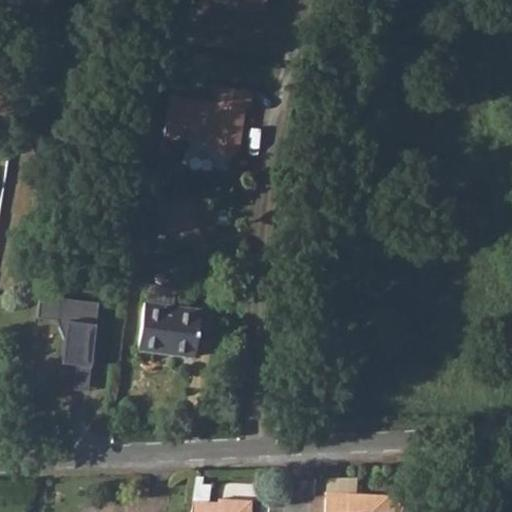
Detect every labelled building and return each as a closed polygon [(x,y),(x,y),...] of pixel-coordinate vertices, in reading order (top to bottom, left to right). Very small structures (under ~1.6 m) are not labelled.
[(170,96),(164,135),(211,142),(210,147),(215,153),(232,156),(239,151),(241,133),(237,130),(239,120),(243,121),(245,109),(249,109),(252,91),(218,86),(216,102),(170,96)] [(135,227),(155,231),(160,201),(140,198),(135,227)] [(144,302),(172,306),(175,287),(147,284),(144,302)] [(67,319),(63,361),(77,363),(75,386),(90,387),(99,299),(40,293),(38,316),(67,319)] [(144,302),(142,303),(136,349),(194,357),(200,310),(172,306),(144,302)] [(354,511),(355,493),(324,492),(324,495),(323,511),(354,511)] [(401,511),(401,495),(355,493),(354,511),(401,511)] [(248,511),(250,499),(216,498),(216,501),(191,500),(189,511),(248,511)]
